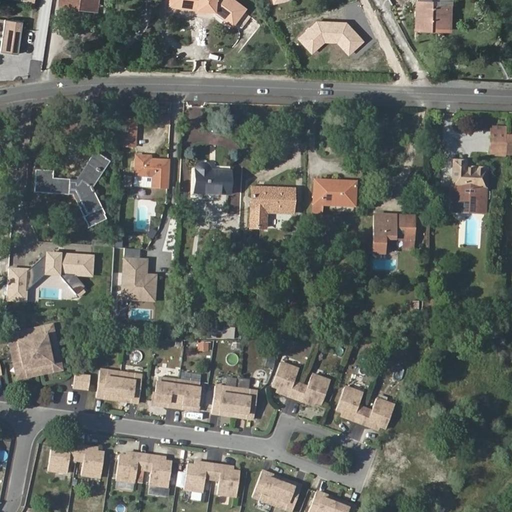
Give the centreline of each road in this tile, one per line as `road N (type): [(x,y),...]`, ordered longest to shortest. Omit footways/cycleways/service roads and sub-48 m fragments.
road 1 (tertiary): [(511,97),(147,84),(0,96)]
road 2 (residential): [(274,452),(29,414)]
road 3 (residential): [(274,452),(358,484),(363,470),(369,449),(285,419)]
